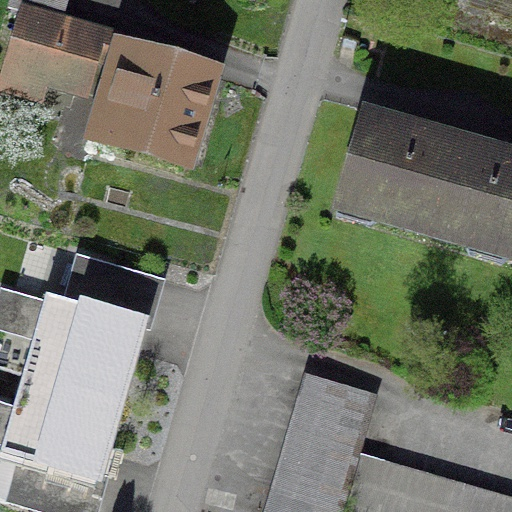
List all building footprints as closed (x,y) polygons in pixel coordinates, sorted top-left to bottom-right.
[(63,0),(5,0),(3,10),(22,16),(5,74),(77,95),(94,37),(56,25),(63,0)] [(184,167),(210,79),(132,57),(135,47),(113,40),(84,138),(184,167)] [(511,262),(511,164),(360,121),(335,208),(372,218),(371,222),(464,249),(465,245),(503,256),(502,260),(511,262)] [(58,473),(93,483),(138,327),(104,317),(88,312),(100,270),(74,263),(62,305),(42,299),(0,444),(0,456),(18,462),(6,504),(31,511),(43,469),(58,473)] [(511,511),(511,502),(352,455),(368,401),(306,383),(288,445),(268,511),(511,511)]
